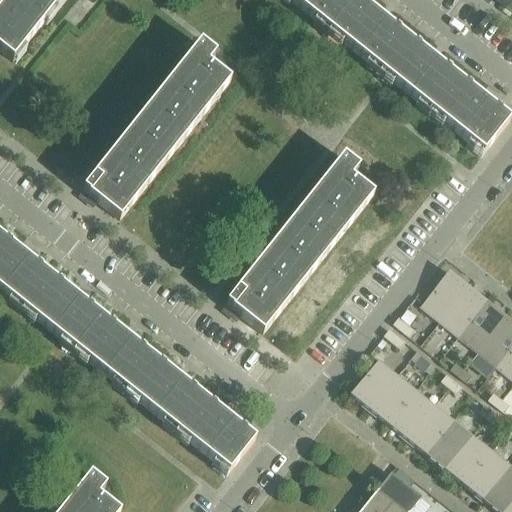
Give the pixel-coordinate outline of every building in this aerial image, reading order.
[(37,0),(9,0),(0,11),(0,55),(12,65),(54,13),(37,0)] [(37,0),(54,13),(63,0),(37,0)] [(355,2),(352,0),(283,0),(329,36),(355,2)] [(511,0),(481,0),(489,6),(493,1),(511,15),(511,0)] [(406,43),(355,2),(329,36),(380,77),(406,43)] [(457,84),(406,43),(380,77),(430,117),(457,84)] [(99,183),(95,180),(94,179),(82,194),(83,195),(81,203),(96,207),(97,207),(119,224),(229,85),(207,68),(214,59),(200,47),(191,57),(196,61),(99,183)] [(509,125),(457,84),(430,117),(482,158),(509,125)] [(242,297),(238,294),(237,294),(225,309),(226,309),(224,317),(240,321),(262,338),(372,199),(350,182),(358,173),(343,161),(334,171),(339,175),(242,297)] [(49,280),(0,241),(0,295),(22,314),(49,280)] [(419,311),(439,327),(467,291),(447,276),(419,311)] [(101,321),(49,280),(22,314),(74,355),(101,321)] [(486,307),(467,291),(439,327),(458,342),(486,307)] [(504,321),(486,307),(458,342),(476,357),(504,321)] [(152,362),(101,321),(74,355),(125,396),(152,362)] [(511,351),(511,327),(504,321),(476,357),(495,372),(511,351)] [(406,328),(398,322),(392,329),(400,335),(406,328)] [(414,335),(406,328),(400,335),(408,342),(414,335)] [(388,334),(383,341),(391,347),(396,340),(388,334)] [(404,347),(396,340),(391,347),(399,353),(404,347)] [(511,351),(495,372),(511,384),(511,351)] [(421,360),(414,368),(423,375),(430,367),(421,360)] [(203,403),(152,362),(125,396),(176,436),(203,403)] [(349,399),(369,415),(397,380),(377,364),(349,399)] [(455,368),(449,374),(457,381),(463,374),(455,368)] [(471,380),(463,374),(457,381),(465,387),(471,380)] [(453,386),(445,379),(440,386),(448,392),(453,386)] [(397,380),(369,415),(387,430),(415,395),(397,380)] [(461,392),(453,386),(448,392),(456,399),(461,392)] [(415,395),(387,430),(406,445),(434,410),(415,395)] [(492,398),(487,405),(495,411),(501,404),(492,398)] [(254,444),(203,403),(176,436),(228,477),(254,444)] [(509,411),(501,404),(495,411),(503,417),(509,411)] [(491,416),(483,409),(477,416),(485,422),(491,416)] [(434,410),(406,445),(425,460),(453,425),(434,410)] [(499,422),(491,416),(485,422),(494,429),(499,422)] [(453,425),(425,460),(444,475),(472,440),(453,425)] [(472,440),(444,475),(463,490),(491,455),(472,440)] [(491,455),(463,490),(482,505),(510,470),(491,455)] [(511,471),(510,470),(482,505),(490,511),(506,511),(511,505),(511,471)] [(390,478),(389,479),(376,495),(396,511),(412,511),(420,502),(390,478)] [(70,511),(113,511),(97,500),(105,491),(90,479),(82,489),(86,493),(70,511)] [(396,511),(376,495),(362,511),(396,511)]
